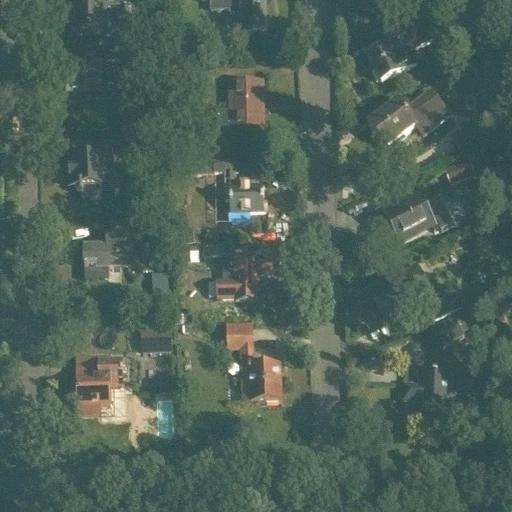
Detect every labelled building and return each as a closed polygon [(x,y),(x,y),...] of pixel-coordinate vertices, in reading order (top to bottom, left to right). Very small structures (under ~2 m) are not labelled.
[(71,0),(72,11),(106,10),(122,10),(121,0),(71,0)] [(210,0),(211,12),(230,12),(230,15),(241,14),(242,37),(252,36),(252,39),(257,38),(257,36),(267,36),(265,0),(210,0)] [(507,3),(505,0),(491,0),(495,9),(507,3)] [(499,25),(511,19),(511,3),(493,11),(499,25)] [(106,10),(72,11),(73,36),(107,36),(106,10)] [(120,10),(120,21),(131,21),(131,10),(120,10)] [(410,56),(436,42),(423,16),(395,28),(402,40),(367,58),(382,85),(416,67),(410,56)] [(120,37),(121,51),(130,52),(141,51),(164,51),(164,36),(120,37)] [(173,58),(198,57),(197,38),(172,39),(173,58)] [(130,52),(121,51),(106,52),(106,63),(121,63),(121,67),(131,67),(130,52)] [(141,51),(130,52),(131,62),(142,62),(141,51)] [(87,95),(87,100),(112,100),(111,68),(101,68),(67,68),(68,95),(87,95)] [(199,69),(170,70),(170,83),(200,82),(199,69)] [(231,87),(232,113),(217,113),(217,130),(262,129),(262,114),(256,114),(255,105),(262,105),(261,86),(231,87)] [(369,127),(388,151),(416,129),(424,138),(450,118),(432,95),(412,110),(406,102),(400,107),(398,104),(369,127)] [(492,119),(499,133),(509,128),(503,114),(492,119)] [(158,123),(122,125),(123,144),(156,143),(159,143),(158,123)] [(166,123),(158,123),(159,143),(156,143),(157,160),(168,160),(166,123)] [(453,140),(460,154),(494,138),(488,124),(453,140)] [(99,161),(70,161),(70,189),(81,189),(81,191),(82,191),(83,201),(101,201),(101,174),(112,174),(111,148),(98,148),(99,161)] [(473,175),(467,159),(443,169),(449,185),(473,175)] [(186,176),(215,175),(224,175),(224,203),(230,203),(230,216),(230,224),(250,224),(249,215),(264,215),(263,188),(235,189),(235,174),(238,174),(237,160),(186,161),(186,176)] [(420,197),(389,214),(404,243),(431,229),(435,237),(453,228),(450,220),(438,197),(425,203),(426,204),(424,205),(420,197)] [(151,206),(126,215),(132,229),(156,220),(151,206)] [(184,245),(200,245),(200,231),(184,231),(184,245)] [(106,250),(84,250),(85,271),(85,283),(109,282),(108,271),(130,270),(130,249),(129,241),(105,241),(106,250)] [(203,249),(203,260),(224,259),(223,248),(203,249)] [(189,272),(189,251),(176,251),(175,272),(189,272)] [(256,277),(272,277),(272,262),(256,263),(256,262),(234,263),(234,264),(222,264),(223,283),(217,284),(218,303),(236,302),(236,303),(258,302),(258,301),(257,301),(256,277)] [(370,291),(384,319),(422,300),(433,324),(439,321),(464,309),(458,296),(452,299),(445,285),(429,293),(416,268),(370,291)] [(152,289),(153,302),(169,301),(168,288),(152,289)] [(483,324),(476,308),(460,316),(467,332),(483,324)] [(425,332),(433,350),(459,339),(451,320),(425,332)] [(252,352),(253,352),(252,326),(226,327),(227,353),(240,353),(242,406),(281,404),(280,367),(267,367),(267,363),(252,364),(252,352)] [(140,333),(141,355),(172,353),(170,331),(140,333)] [(458,385),(449,384),(450,375),(448,375),(449,360),(438,359),(437,375),(425,375),(425,387),(404,386),(403,403),(424,404),(424,411),(457,413),(458,385)] [(82,380),(77,380),(77,408),(84,408),(85,419),(101,418),(101,421),(126,420),(125,386),(123,386),(123,380),(123,378),(128,378),(128,370),(123,370),(123,369),(123,362),(99,362),(99,368),(82,368),(82,380)]
